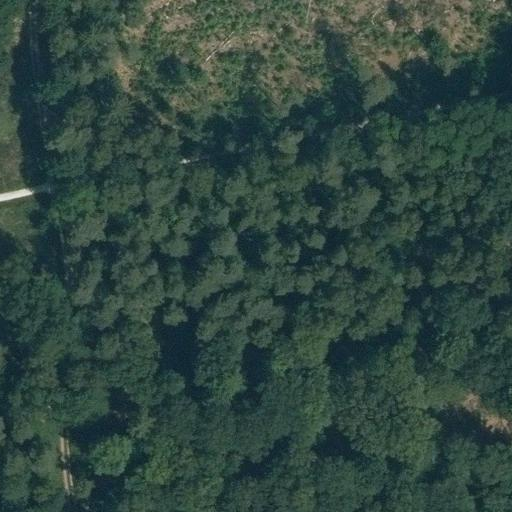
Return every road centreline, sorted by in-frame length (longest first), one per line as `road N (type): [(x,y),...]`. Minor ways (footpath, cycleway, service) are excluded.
road 1 (track): [(56,187),(64,242),(67,511)]
road 2 (track): [(31,0),(56,187)]
